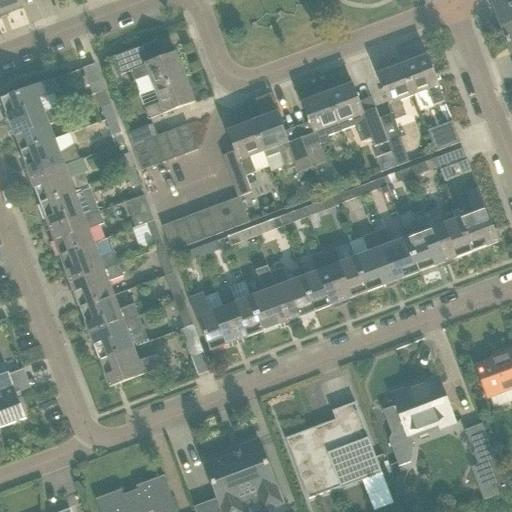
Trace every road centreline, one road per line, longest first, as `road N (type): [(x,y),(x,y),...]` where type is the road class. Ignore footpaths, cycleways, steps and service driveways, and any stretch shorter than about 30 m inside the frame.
road 1 (residential): [(89,435),(110,443),(511,288)]
road 2 (residential): [(185,0),(199,9),(221,65),(251,80),(454,8)]
road 3 (residential): [(89,435),(0,198)]
road 4 (residential): [(511,161),(454,8)]
road 5 (residential): [(0,52),(145,0)]
